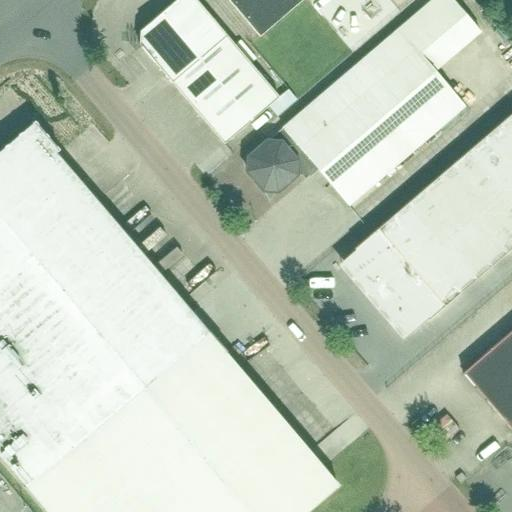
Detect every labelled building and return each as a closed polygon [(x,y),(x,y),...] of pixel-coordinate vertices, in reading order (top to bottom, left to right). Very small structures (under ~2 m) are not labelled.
[(222,145),(277,98),(194,0),(176,0),(141,30),(138,45),(222,145)] [(225,0),(259,38),(303,0),(225,0)] [(247,158),(246,172),(262,191),(276,192),(295,175),(300,175),(312,165),(348,206),(463,108),(433,72),(479,33),(450,0),(431,0),(397,30),(247,158)] [(488,64),(504,50),(498,43),(482,57),(488,64)] [(427,321),(511,247),(511,112),(353,250),(361,259),(347,271),(379,308),(385,314),(388,317),(394,321),(396,322),(401,324),(406,324),(411,324),(416,322),(420,320),(424,317),(427,321)] [(206,333),(182,305),(54,154),(58,151),(33,122),(0,150),(0,458),(24,487),(24,488),(41,509),(42,508),(45,511),(307,511),(337,486),(224,354),(225,353),(207,332),(206,333)] [(509,430),(511,427),(511,330),(461,374),(509,430)]
